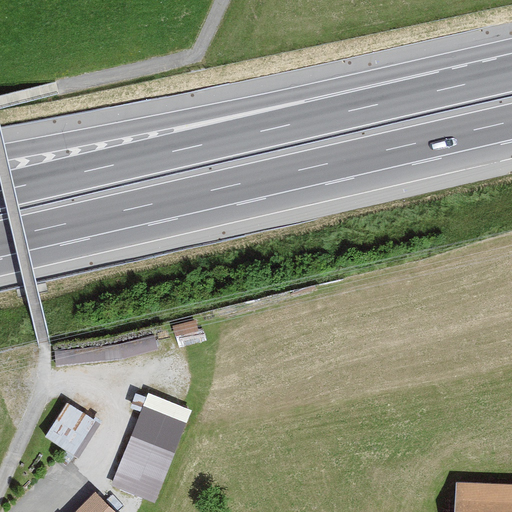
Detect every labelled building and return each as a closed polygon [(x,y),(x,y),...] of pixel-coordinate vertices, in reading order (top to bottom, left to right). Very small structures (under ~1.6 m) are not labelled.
[(116,346),(55,353),(56,366),(118,360),(158,350),(155,335),(116,346)] [(92,416),(62,399),(41,435),(71,452),(92,416)] [(190,420),(139,402),(110,482),(161,500),(190,420)] [(511,511),(511,482),(449,479),(447,511),(511,511)] [(114,511),(96,494),(77,511),(114,511)]
